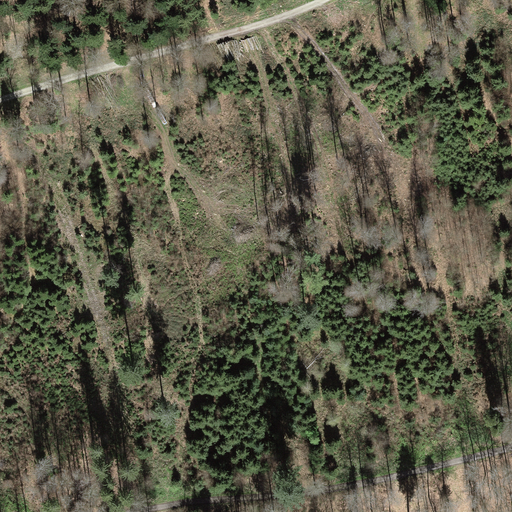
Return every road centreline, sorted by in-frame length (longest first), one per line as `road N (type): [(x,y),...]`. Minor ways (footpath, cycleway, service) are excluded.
road 1 (track): [(147,511),(334,489),(511,445)]
road 2 (track): [(327,0),(0,99)]
